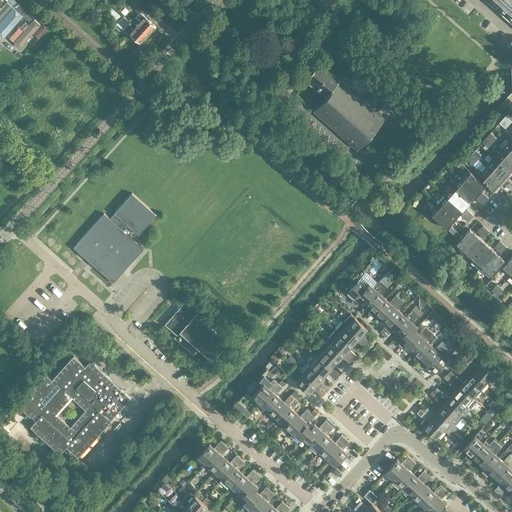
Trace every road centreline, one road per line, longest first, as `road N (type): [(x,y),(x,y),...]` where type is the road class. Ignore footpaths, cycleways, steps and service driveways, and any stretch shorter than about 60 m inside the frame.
road 1 (tertiary): [(15,226),(222,0)]
road 2 (residential): [(321,508),(124,329)]
road 3 (residential): [(396,432),(396,423),(355,387),(335,411),(377,447)]
road 4 (residential): [(504,511),(396,432)]
road 5 (residential): [(110,316),(15,226)]
